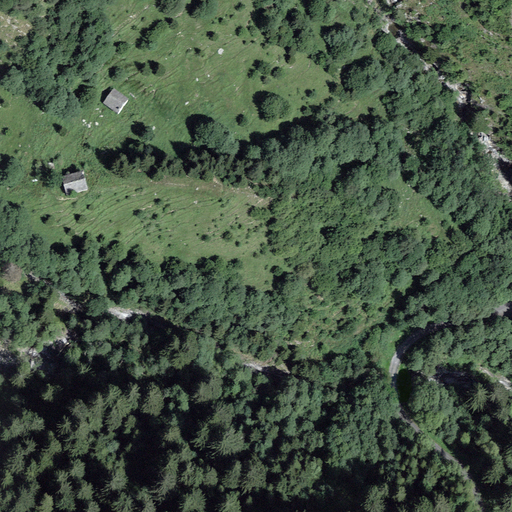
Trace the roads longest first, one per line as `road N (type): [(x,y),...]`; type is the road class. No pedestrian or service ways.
road 1 (unclassified): [(483,511),(463,469),(409,420),(393,380)]
road 2 (unclassified): [(394,363),(424,333),(511,305)]
